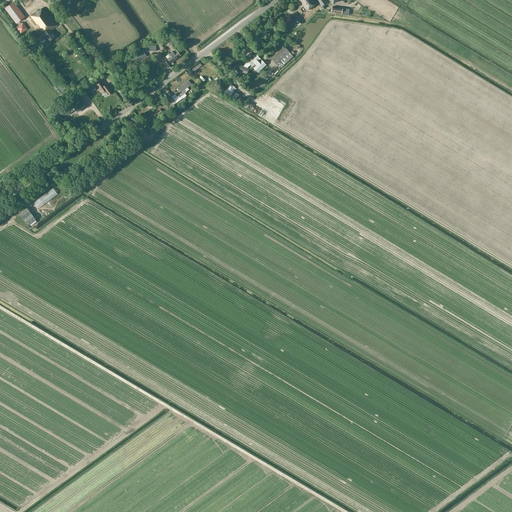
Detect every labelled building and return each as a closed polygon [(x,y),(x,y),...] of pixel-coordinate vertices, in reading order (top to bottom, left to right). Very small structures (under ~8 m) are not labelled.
[(312,0),(299,0),(307,10),(315,4),(312,0)] [(38,9),(29,16),(37,25),(39,27),(39,28),(46,37),(44,39),(47,43),(55,37),(51,30),(57,26),(42,8),(39,10),(38,9)] [(295,14),(292,17),(298,25),(299,25),(302,22),(295,14)] [(18,24),(18,25),(17,26),(21,32),(27,28),(22,22),(21,23),(20,22),(18,24)] [(172,38),(169,34),(158,41),(161,45),(172,38)] [(293,56),(284,46),(271,58),(281,68),(293,56)] [(172,66),(170,64),(181,56),(175,49),(165,57),(168,60),(164,63),(168,69),(172,66)] [(146,57),(144,51),(126,62),(128,67),(146,57)] [(236,63),(234,69),(238,71),(237,73),(244,77),(245,74),(247,74),(249,69),(247,68),(250,65),(258,73),(266,65),(255,54),(247,62),(243,66),(236,63)] [(188,80),(179,87),(182,92),(177,96),(175,94),(169,99),(166,101),(173,110),(176,108),(174,105),(183,98),(186,96),(185,94),(186,93),(186,91),(188,89),(187,88),(192,85),(188,80)] [(102,93),(104,91),(108,96),(110,95),(111,95),(112,94),(113,93),(113,92),(107,84),(104,86),(101,81),(96,85),(102,93)] [(91,82),(86,86),(90,91),(95,87),(93,85),(91,82)] [(226,90),(232,95),(238,87),(232,82),(226,90)] [(237,100),(241,93),(238,91),(233,97),(237,100)] [(86,106),(82,101),(74,108),(77,113),(86,106)] [(64,110),(67,115),(73,111),(70,106),(64,110)] [(163,113),(160,109),(143,122),(147,126),(163,113)] [(132,126),(129,120),(117,128),(121,134),(132,126)] [(27,207),(18,213),(28,225),(36,220),(27,207)]
